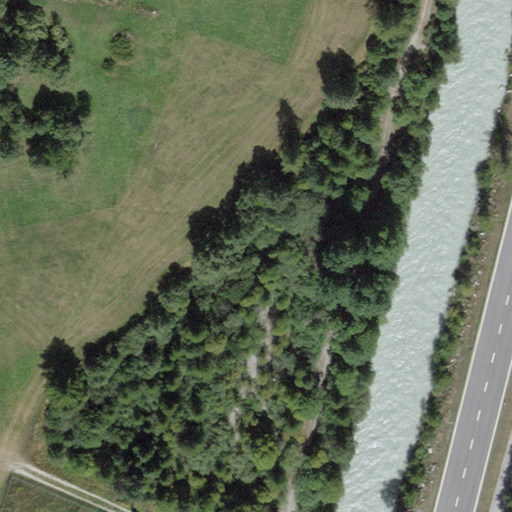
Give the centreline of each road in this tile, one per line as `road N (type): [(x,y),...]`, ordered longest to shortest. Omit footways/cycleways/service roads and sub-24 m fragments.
road 1 (secondary): [(511,284),(455,511)]
road 2 (track): [(109,511),(0,451)]
